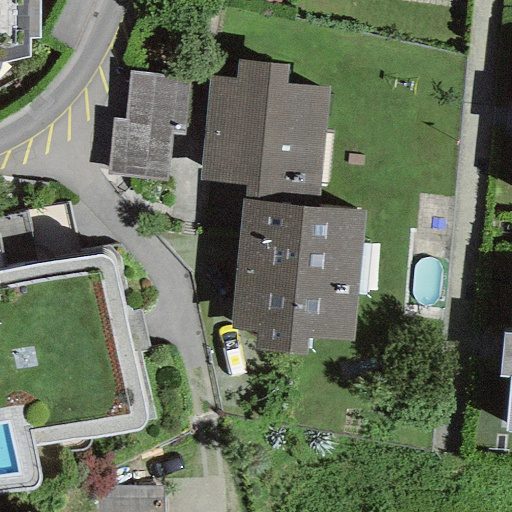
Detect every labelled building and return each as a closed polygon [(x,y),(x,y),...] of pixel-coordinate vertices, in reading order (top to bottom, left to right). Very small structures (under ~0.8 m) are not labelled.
[(0,0),(0,52),(1,50),(27,44),(26,26),(38,25),(37,0),(0,0)] [(237,74),(212,71),(202,170),(253,174),(240,314),(260,316),(258,333),(303,338),(305,322),(350,326),(361,204),(312,199),(323,82),(282,78),(284,60),(239,55),(237,74)] [(186,74),(132,70),(128,119),(116,118),(112,170),(163,174),(166,127),(182,128),(186,74)] [(0,497),(23,494),(35,486),(39,482),(41,476),(33,445),(134,433),(139,430),(144,427),(147,419),(114,268),(110,262),(106,259),(97,257),(0,270),(0,497)] [(511,323),(503,323),(499,363),(511,363),(511,372),(508,416),(511,416),(511,323)]
